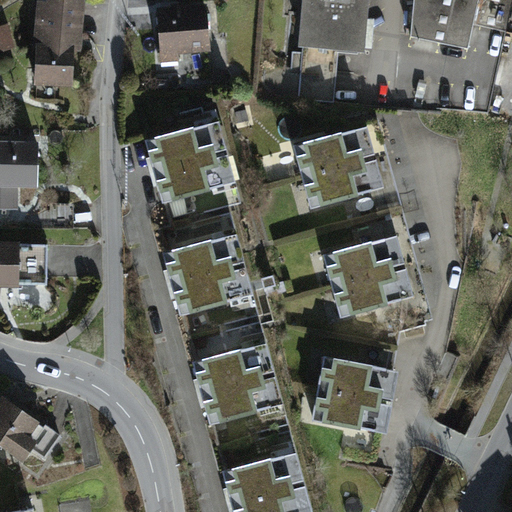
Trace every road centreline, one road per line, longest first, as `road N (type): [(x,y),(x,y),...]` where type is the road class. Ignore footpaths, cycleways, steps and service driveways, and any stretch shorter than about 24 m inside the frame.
road 1 (residential): [(118,0),(115,395)]
road 2 (residential): [(115,395),(148,435),(162,511)]
road 3 (residential): [(0,356),(115,395)]
